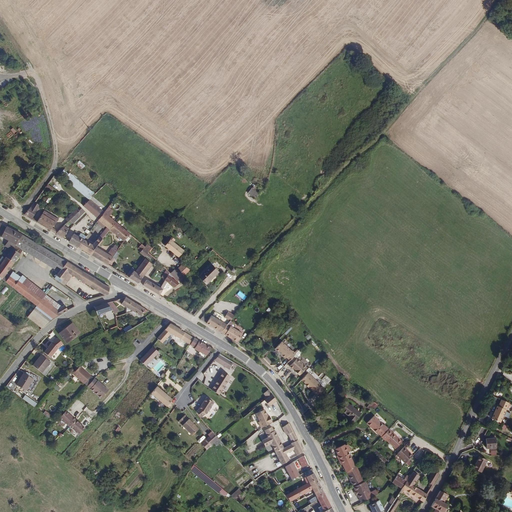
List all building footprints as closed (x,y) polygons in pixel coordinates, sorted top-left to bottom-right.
[(21,192),(44,163),(34,155),(11,186),(21,192)] [(93,190),(69,170),(63,176),(87,196),(93,190)] [(253,198),(259,193),(255,190),(258,188),(255,185),(247,191),(253,198)] [(99,218),(105,211),(90,198),(83,204),(99,218)] [(32,216),(40,204),(35,200),(24,213),(32,217),(32,216)] [(70,218),(79,209),(77,207),(65,218),(68,220),(70,218)] [(74,222),(85,210),(81,207),(79,209),(70,218),(74,222)] [(59,217),(44,209),(42,212),(56,220),(59,217)] [(117,221),(105,211),(99,218),(107,225),(110,228),(117,221)] [(56,220),(42,212),(37,219),(37,220),(50,228),(52,226),(56,220)] [(130,232),(117,221),(110,228),(124,239),(130,232)] [(64,236),(69,227),(64,224),(59,229),(56,232),(64,236)] [(103,237),(110,228),(107,225),(99,235),(103,237)] [(16,246),(22,235),(8,228),(5,232),(3,236),(2,238),(9,242),(6,247),(13,251),(16,246)] [(84,238),(86,235),(84,233),(81,237),(74,232),(70,240),(78,245),(84,238)] [(184,249),(174,240),(175,238),(172,236),(170,237),(166,234),(161,240),(179,256),(184,249)] [(62,259),(22,235),(16,246),(24,251),(55,270),(62,259)] [(96,245),(103,237),(99,235),(92,243),(87,240),(82,247),(92,253),(96,245)] [(82,247),(87,240),(84,238),(78,245),(82,247)] [(109,253),(96,245),(92,253),(104,260),(109,253)] [(8,274),(24,251),(16,246),(13,251),(0,268),(0,277),(3,279),(3,280),(8,274)] [(148,251),(149,250),(145,246),(142,249),(140,251),(145,255),(146,254),(148,251)] [(111,264),(119,251),(117,250),(113,256),(109,253),(104,260),(108,263),(109,262),(111,264)] [(143,276),(153,263),(146,257),(135,270),(143,276)] [(63,270),(68,262),(62,259),(58,267),(62,269),(63,270)] [(110,288),(68,262),(63,270),(69,274),(61,283),(66,287),(73,276),(106,296),(109,295),(110,288)] [(191,269),(183,262),(178,267),(184,274),(191,269)] [(207,282),(218,270),(212,264),(200,276),(207,282)] [(134,269),(135,268),(133,266),(126,274),(129,275),(134,269)] [(168,273),(170,271),(166,268),(162,276),(165,278),(168,273)] [(61,283),(69,274),(63,270),(62,269),(55,279),(61,283)] [(143,276),(135,270),(134,269),(129,275),(139,281),(143,276)] [(12,271),(10,275),(17,280),(20,277),(12,271)] [(175,286),(179,281),(185,275),(184,274),(177,280),(168,273),(165,278),(160,286),(147,278),(143,284),(160,294),(168,280),(175,286)] [(10,275),(8,274),(3,280),(37,307),(43,300),(17,280),(10,275)] [(47,295),(22,274),(20,277),(17,280),(43,300),(47,295)] [(63,307),(47,295),(43,300),(58,310),(61,308),(63,307)] [(137,305),(126,298),(118,300),(119,303),(127,308),(133,312),(137,305)] [(58,310),(43,300),(37,307),(46,313),(53,319),(69,311),(66,306),(63,307),(61,308),(58,310)] [(117,307),(113,302),(108,303),(113,310),(117,307)] [(113,310),(108,303),(95,307),(99,316),(113,310)] [(145,315),(149,311),(137,305),(133,312),(137,314),(142,317),(144,314),(145,315)] [(43,318),(46,313),(37,307),(28,317),(43,329),(49,323),(43,318)] [(235,315),(228,311),(225,316),(231,319),(235,315)] [(53,319),(46,313),(43,318),(49,323),(53,319)] [(227,323),(211,314),(207,321),(221,330),(227,324),(227,323)] [(81,333),(73,324),(61,334),(68,343),(81,333)] [(181,330),(171,324),(158,339),(163,343),(171,334),(177,337),(180,331),(181,330)] [(238,340),(243,332),(230,324),(230,326),(227,324),(221,330),(238,340)] [(193,339),(180,331),(177,337),(181,340),(181,339),(190,345),(193,339)] [(211,348),(205,345),(205,346),(202,344),(203,344),(194,338),(193,339),(190,345),(195,348),(194,349),(206,356),(211,348)] [(292,349),(282,340),(275,347),(285,357),(286,355),(289,358),(294,353),(295,352),(292,349)] [(44,351),(51,357),(59,346),(52,341),(44,351)] [(16,348),(8,342),(4,347),(13,353),(16,348)] [(147,366),(156,357),(149,351),(140,360),(147,366)] [(308,365),(298,355),(297,356),(294,353),(289,358),(289,359),(292,362),(290,363),(294,366),(295,365),(297,367),(296,368),(300,372),(301,371),(302,371),(308,365)] [(234,362),(221,354),(216,360),(230,369),(234,362)] [(46,376),(55,365),(55,362),(45,355),(44,357),(51,363),(43,374),(46,376)] [(43,374),(51,363),(44,357),(42,356),(34,366),(43,374)] [(92,376),(81,366),(74,374),(85,384),(92,376)] [(324,386),(308,371),(302,378),(306,382),(305,382),(308,385),(309,385),(318,393),(324,386)] [(28,391),(35,380),(31,377),(32,375),(27,372),(26,375),(24,373),(17,385),(28,391)] [(219,395),(230,377),(223,372),(212,390),(219,395)] [(109,390),(99,380),(98,381),(95,379),(88,387),(91,389),(91,390),(101,399),(109,390)] [(173,401),(158,387),(152,394),(170,410),(174,405),(171,403),(173,401)] [(269,406),(277,400),(271,394),(264,400),(269,406)] [(207,414),(214,402),(206,397),(199,409),(196,412),(201,417),(206,413),(207,414)] [(38,404),(29,398),(27,402),(35,408),(38,404)] [(502,422),(511,402),(503,399),(500,406),(499,405),(493,418),(502,422)] [(361,412),(347,402),(342,409),(350,415),(348,418),(353,422),(361,412)] [(270,421),(271,420),(268,414),(266,415),(262,409),(254,414),(259,421),(258,422),(260,427),(262,426),(262,427),(270,422),(270,421)] [(51,415),(48,413),(49,411),(48,410),(44,414),(42,416),(45,418),(47,416),(49,418),(51,415)] [(71,426),(76,421),(66,412),(60,419),(70,428),(71,426)] [(389,428),(384,424),(384,425),(374,415),(366,423),(376,432),(377,431),(381,436),(389,428)] [(193,436),(199,429),(185,416),(179,422),(193,436)] [(86,428),(76,420),(76,421),(71,426),(80,435),(86,428)] [(293,431),(289,423),(282,426),(286,434),(287,433),(293,431)] [(283,446),(274,430),(273,430),(271,426),(264,430),(267,436),(262,439),(265,445),(270,443),(281,464),(289,460),(286,453),(294,449),(297,455),(303,452),(297,439),(292,442),(290,442),(291,444),(283,447),(282,446),(283,446)] [(402,441),(393,432),(389,428),(381,436),(386,440),(387,439),(395,448),(402,441)] [(297,439),(293,431),(287,433),(292,442),(297,439)] [(219,438),(213,432),(205,439),(206,441),(202,444),(206,449),(219,438)] [(51,442),(55,438),(50,434),(46,438),(51,442)] [(497,447),(496,437),(486,438),(486,448),(490,448),(496,447),(497,447)] [(354,464),(348,451),(351,450),(347,443),(345,444),(344,443),(335,448),(338,454),(342,463),(346,472),(354,464)] [(413,454),(404,446),(396,454),(405,463),(413,454)] [(482,472),(487,459),(478,456),(473,468),(482,472)] [(293,461),(285,465),(290,478),(299,475),(293,461)] [(364,481),(355,463),(354,464),(346,472),(353,486),(364,481)] [(228,493),(193,464),(193,466),(190,469),(218,493),(220,491),(225,496),(228,493)] [(454,478),(459,470),(454,466),(449,475),(454,478)] [(433,484),(440,473),(433,470),(427,481),(433,484)] [(413,485),(419,475),(412,471),(406,480),(413,485)] [(319,482),(314,473),(307,477),(306,477),(309,482),(311,486),(319,482)] [(402,487),(406,480),(397,474),(392,481),(402,488),(402,487)] [(361,502),(383,491),(381,486),(370,492),(365,480),(364,481),(353,486),(361,502)] [(413,485),(406,480),(402,487),(404,489),(423,501),(428,494),(413,485)] [(324,492),(319,482),(311,486),(309,482),(286,495),(290,501),(313,489),(317,497),(324,492)] [(233,497),(241,491),(239,489),(231,496),(233,497)] [(442,511),(447,503),(445,503),(443,501),(447,494),(440,490),(431,506),(436,509),(434,511),(441,511),(442,511)] [(235,499),(243,492),(241,491),(233,497),(235,499)] [(323,511),(332,507),(324,492),(317,497),(322,506),(319,508),(320,511),(323,511)] [(384,511),(378,499),(369,504),(372,511),(384,511)] [(392,511),(398,503),(393,500),(391,504),(385,511),(392,511)]
